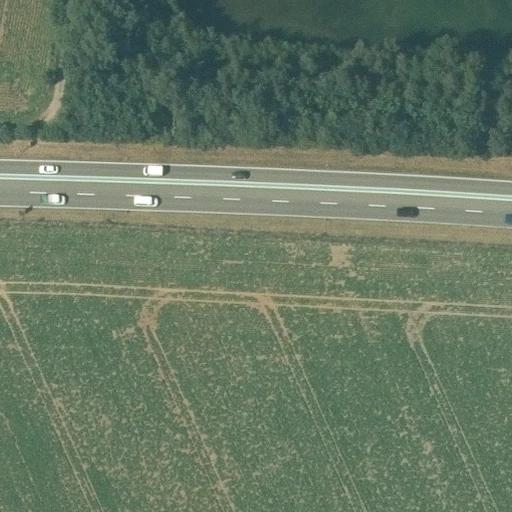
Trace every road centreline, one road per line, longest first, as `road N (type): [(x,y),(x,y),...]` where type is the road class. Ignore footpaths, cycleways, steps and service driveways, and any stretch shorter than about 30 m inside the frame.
road 1 (trunk): [(0,192),(511,217)]
road 2 (trunk): [(511,192),(0,169)]
road 3 (track): [(58,0),(33,121)]
